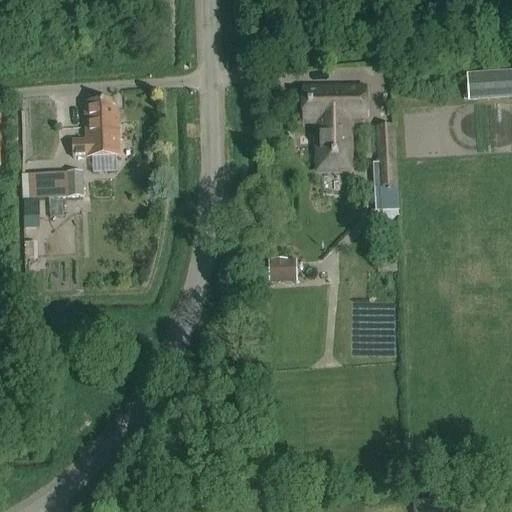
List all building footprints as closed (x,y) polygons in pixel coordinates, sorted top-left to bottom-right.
[(511,81),(511,73),(468,76),(469,89),(470,103),(511,100),(511,81)] [(353,176),(351,128),(367,128),(366,93),(304,95),(304,129),(318,129),(319,177),(353,176)] [(85,141),(72,141),(73,160),(92,160),(92,175),(117,174),(116,159),(121,159),(119,111),(114,111),(113,111),(113,105),(88,106),(84,106),(85,141)] [(374,190),(396,189),(393,128),(376,129),(378,165),(372,165),(374,190)] [(30,177),(31,200),(39,200),(49,200),(63,199),(69,199),(68,174),(30,175),(30,177)] [(84,174),(68,174),(69,199),(85,199),(84,174)] [(31,200),(23,200),(23,218),(39,218),(39,200),(31,200)] [(268,263),(269,285),(297,284),(296,262),(268,263)] [(413,511),(438,511),(438,502),(413,504),(413,511)]
